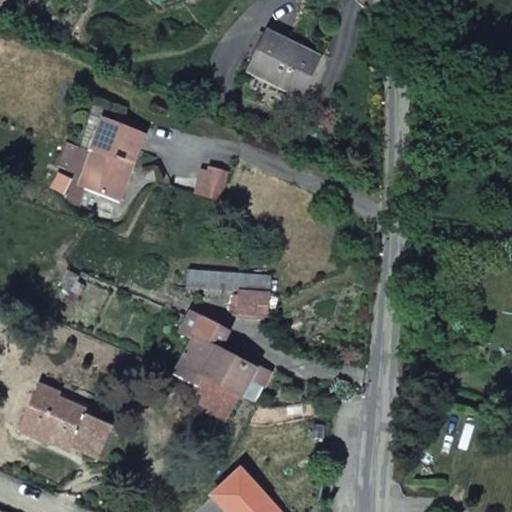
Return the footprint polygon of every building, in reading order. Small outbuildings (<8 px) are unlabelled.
[(318,58),(269,35),(250,73),(300,97),(318,58)] [(147,134),(106,118),(106,119),(93,153),(100,155),(87,190),(120,203),(147,134)] [(100,155),(93,153),(79,187),(87,190),(100,155)] [(188,290),(245,293),(237,317),(264,320),(270,295),(271,277),(189,271),(188,290)] [(204,381),(240,399),(251,381),(263,387),(270,375),(257,367),(255,370),(219,350),(213,347),(223,329),(193,313),(183,332),(195,339),(176,378),(187,384),(199,390),(204,381)] [(213,347),(219,350),(229,332),(223,329),(213,347)] [(192,402),(228,420),(240,399),(204,381),(199,390),(192,402)] [(245,402),(254,405),(263,387),(251,381),(240,399),(245,402)] [(191,403),(192,402),(199,390),(187,384),(180,398),(191,403)] [(40,388),(22,430),(72,452),(73,449),(95,459),(109,428),(87,418),(89,414),(58,400),(60,396),(40,388)]
